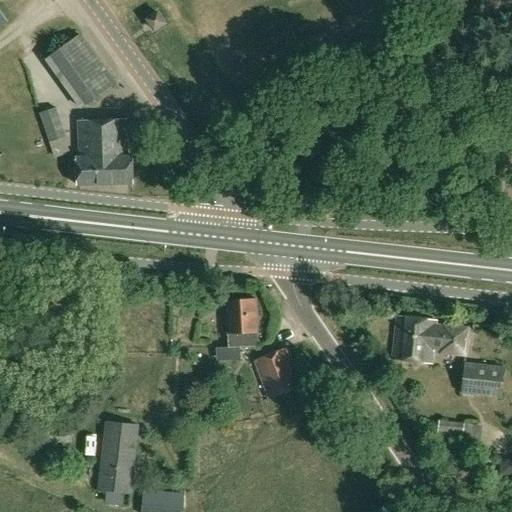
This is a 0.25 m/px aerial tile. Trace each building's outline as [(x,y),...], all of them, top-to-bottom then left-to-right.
[(159,12),(148,19),(155,30),(166,23),(159,12)] [(117,83),(80,34),(44,60),(81,109),(117,83)] [(32,49),(8,58),(23,100),(48,91),(32,49)] [(58,108),(41,114),(51,143),(68,137),(58,108)] [(78,186),(134,183),(132,155),(128,155),(127,120),(78,122),(80,158),(76,158),(78,186)] [(230,347),(259,345),(256,299),(226,301),(230,347)] [(398,316),(393,359),(433,364),(434,352),(466,355),(470,328),(438,324),(438,320),(398,316)] [(269,399),(304,387),(289,347),(254,360),(269,399)] [(474,394),(501,397),(504,367),(478,364),(474,394)] [(463,436),(464,424),(439,421),(437,433),(463,436)] [(132,494),(139,425),(105,422),(98,490),(132,494)] [(37,444),(75,441),(75,430),(37,433),(37,444)] [(171,511),(173,492),(143,490),(140,511),(171,511)]
